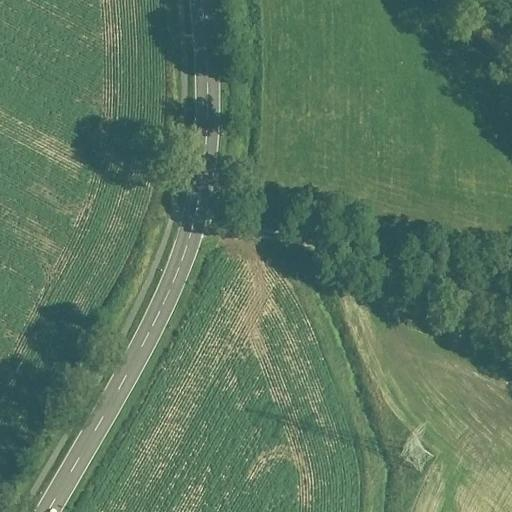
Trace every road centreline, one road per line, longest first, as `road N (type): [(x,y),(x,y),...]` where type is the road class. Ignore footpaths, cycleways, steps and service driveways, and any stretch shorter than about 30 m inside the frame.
road 1 (secondary): [(45,511),(166,291),(199,204),(208,80),(197,0)]
road 2 (track): [(511,325),(199,204)]
